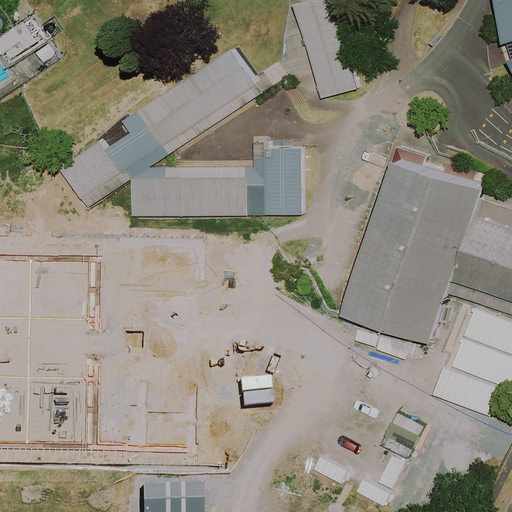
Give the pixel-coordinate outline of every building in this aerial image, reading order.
[(354,93),(330,0),(300,0),(287,3),(313,104),(354,93)] [(511,0),(510,0),(506,1),(493,7),(509,69),(511,75),(511,0)] [(7,28),(0,33),(0,57),(0,58),(19,45),(7,28)] [(80,203),(258,97),(232,54),(54,161),(80,203)] [(496,194),(410,164),(357,314),(439,343),(459,285),(511,303),(511,211),(492,205),(496,194)] [(294,171),(142,169),(130,176),(129,217),(293,219),(294,171)] [(226,237),(182,237),(181,287),(226,288),(226,237)] [(178,284),(178,249),(131,249),(131,284),(178,284)] [(303,329),(265,309),(238,361),(276,381),(303,329)] [(149,366),(149,311),(107,311),(107,366),(149,366)] [(258,377),(150,376),(150,417),(257,418),(258,377)] [(241,433),(161,432),(161,482),(241,483),(241,433)]
